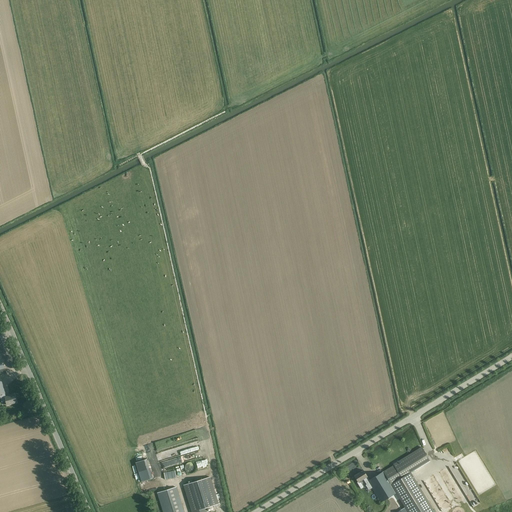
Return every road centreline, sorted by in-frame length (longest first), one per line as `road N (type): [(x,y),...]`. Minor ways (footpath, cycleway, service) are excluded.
road 1 (tertiary): [(256,511),(511,355)]
road 2 (unclassified): [(88,511),(0,308)]
